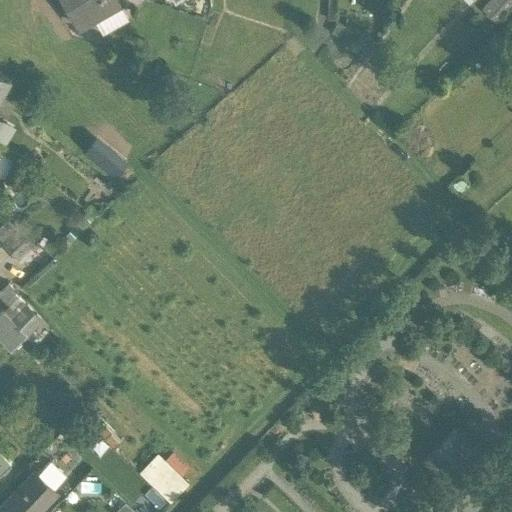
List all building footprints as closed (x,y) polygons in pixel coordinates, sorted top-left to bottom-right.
[(113,0),(60,0),(79,31),(118,9),(113,0)] [(336,0),(328,0),(328,21),(336,21),(336,0)] [(511,0),(487,0),(483,6),(497,18),(511,0)] [(350,30),(338,24),(332,33),(345,40),(350,30)] [(0,77),(0,99),(10,82),(0,77)] [(6,223),(0,229),(0,240),(3,244),(16,231),(6,223)] [(40,249),(16,231),(3,244),(23,264),(40,249)] [(29,305),(12,321),(26,336),(43,320),(29,305)] [(3,311),(0,314),(0,341),(9,351),(26,336),(12,321),(3,311)] [(171,441),(143,470),(173,498),(192,479),(184,471),(193,462),(171,441)] [(494,481),(459,448),(433,475),(467,509),(494,481)] [(0,473),(10,464),(0,453),(0,473)] [(38,472),(0,511),(30,511),(31,511),(54,487),(38,472)] [(125,500),(114,511),(135,511),(137,511),(125,500)]
